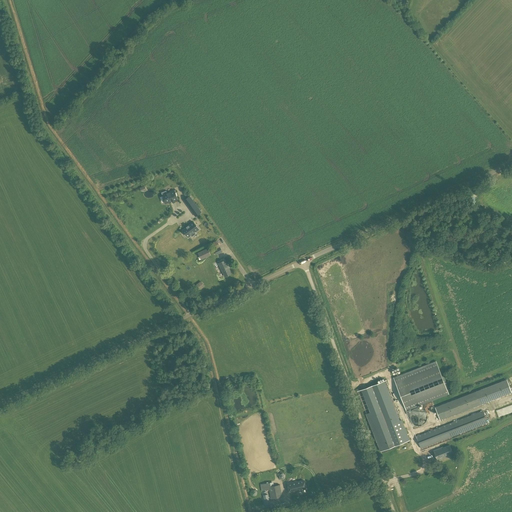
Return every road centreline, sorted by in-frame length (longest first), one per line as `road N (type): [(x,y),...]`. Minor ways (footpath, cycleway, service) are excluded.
road 1 (unclassified): [(0,404),(304,261)]
road 2 (unclassified): [(391,511),(304,261)]
road 3 (unclassified): [(304,261),(511,162)]
